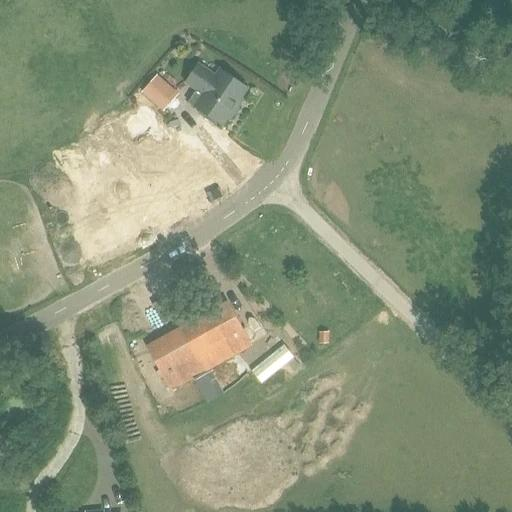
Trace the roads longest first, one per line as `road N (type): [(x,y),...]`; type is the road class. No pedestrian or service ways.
road 1 (unclassified): [(511,410),(274,180)]
road 2 (unclassified): [(0,338),(205,233),(274,180)]
road 3 (unclassified): [(274,180),(298,148),(357,0)]
